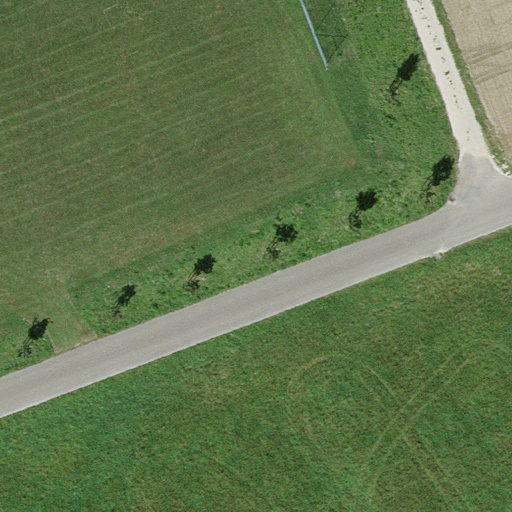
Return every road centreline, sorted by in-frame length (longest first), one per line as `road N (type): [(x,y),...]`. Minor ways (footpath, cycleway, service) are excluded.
road 1 (residential): [(0,401),(511,205)]
road 2 (track): [(492,212),(410,0)]
